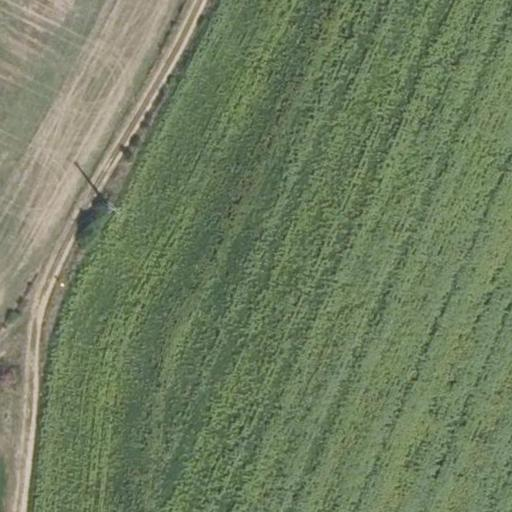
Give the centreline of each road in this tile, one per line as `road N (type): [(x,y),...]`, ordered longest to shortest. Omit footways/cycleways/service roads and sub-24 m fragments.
road 1 (track): [(190,0),(24,329)]
road 2 (track): [(24,329),(10,511)]
